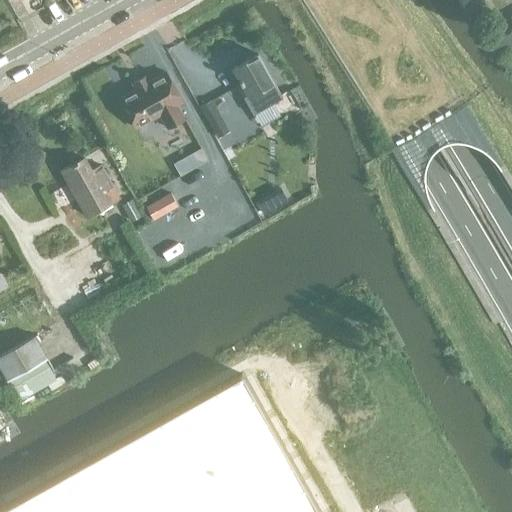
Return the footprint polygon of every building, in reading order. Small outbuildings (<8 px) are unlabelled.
[(511,46),(511,24),(511,23),(486,38),(496,56),(511,46)] [(232,67),(249,97),(258,91),(267,106),(282,98),(273,83),(273,82),(256,52),(232,67)] [(166,128),(183,118),(176,105),(181,102),(164,72),(148,81),(145,76),(132,83),(135,88),(118,98),(135,128),(159,115),(166,128)] [(199,106),(209,124),(221,117),(211,99),(199,106)] [(200,147),(173,162),(180,174),(207,158),(200,147)] [(60,169),(86,218),(119,198),(100,164),(91,170),(84,157),(60,169)] [(279,187),(255,200),(262,213),(286,199),(279,187)] [(170,192),(146,206),(153,218),(177,205),(170,192)] [(133,198),(122,204),(131,222),(143,216),(133,198)] [(46,355),(34,334),(0,354),(0,369),(5,379),(46,355)] [(319,511),(242,373),(0,508),(0,511),(319,511)]
